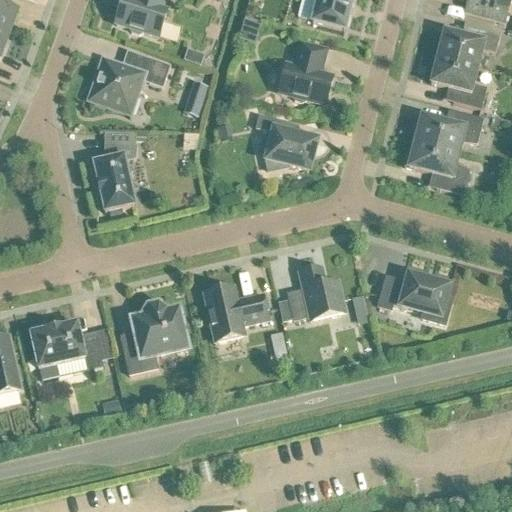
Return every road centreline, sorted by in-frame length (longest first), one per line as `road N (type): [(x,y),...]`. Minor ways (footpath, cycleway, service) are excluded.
road 1 (residential): [(76,269),(351,209)]
road 2 (residential): [(351,209),(350,178),(397,0)]
road 3 (residential): [(351,209),(511,251)]
road 4 (residential): [(76,269),(45,130)]
road 5 (residential): [(45,130),(46,88),(78,0)]
